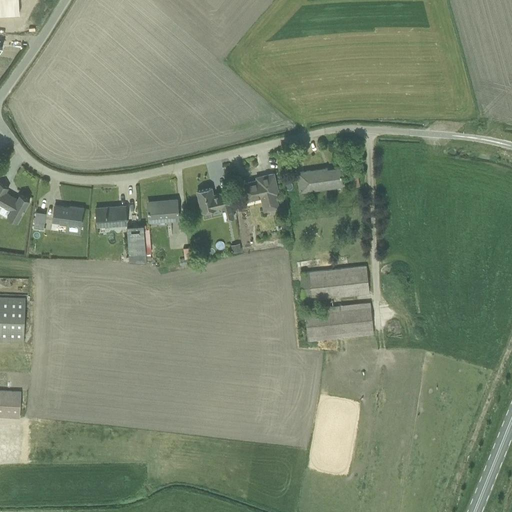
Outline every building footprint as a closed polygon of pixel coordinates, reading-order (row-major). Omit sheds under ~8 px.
[(0,0),(0,14),(19,14),(18,0),(0,0)] [(342,187),(339,168),(326,170),(326,168),(297,172),(300,193),(342,187)] [(257,180),(240,184),(244,202),(260,199),(263,212),(279,209),(276,195),(278,195),(273,174),(256,178),(257,180)] [(357,175),(348,176),(350,188),(359,186),(357,175)] [(0,205),(9,211),(6,217),(16,222),(29,200),(19,194),(17,198),(6,192),(8,188),(0,183),(0,205)] [(211,188),(197,191),(202,213),(220,208),(223,221),(234,219),(228,192),(213,195),(211,188)] [(177,199),(147,202),(148,223),(178,220),(177,199)] [(74,208),(54,206),(52,222),(66,224),(65,232),(80,233),(83,208),(74,207),(74,208)] [(125,206),(95,208),(97,227),(126,225),(125,206)] [(35,210),(32,234),(36,234),(38,222),(42,223),(44,211),(35,210)] [(126,226),(129,262),(146,263),(146,261),(145,255),(145,251),(143,225),(126,226)] [(232,253),(240,251),(238,243),(230,245),(232,253)] [(180,266),(192,264),(191,258),(179,260),(180,266)] [(366,265),(300,272),(303,301),(330,299),(330,297),(368,293),(366,265)] [(0,341),(23,342),(25,297),(0,296),(0,341)] [(331,305),(304,308),(307,341),(373,334),(370,302),(331,306),(331,305)] [(20,391),(0,389),(0,417),(19,418),(20,391)]
